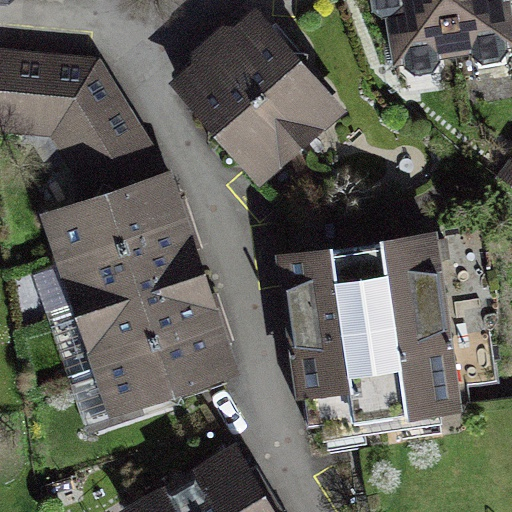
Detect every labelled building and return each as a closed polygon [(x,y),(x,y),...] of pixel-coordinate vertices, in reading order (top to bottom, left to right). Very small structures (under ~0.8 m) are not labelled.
[(511,0),(383,0),(396,69),(511,50),(511,0)] [(259,18),(181,80),(255,171),(332,108),(259,18)] [(101,67),(0,66),(0,119),(49,119),(92,198),(50,215),(115,417),(233,375),(161,176),(101,67)] [(437,239),(287,260),(309,424),(459,404),(437,239)] [(262,511),(238,470),(162,511),(262,511)]
